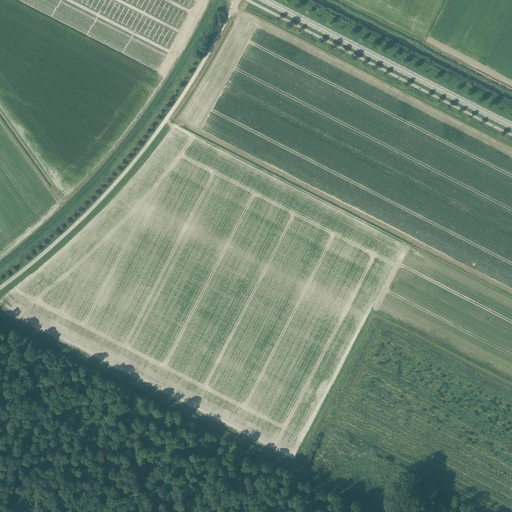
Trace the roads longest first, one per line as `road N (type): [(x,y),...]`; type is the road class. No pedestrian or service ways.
road 1 (unclassified): [(0,288),(130,166),(237,0)]
road 2 (secondary): [(264,0),(511,126)]
road 3 (track): [(0,435),(169,486),(176,511)]
